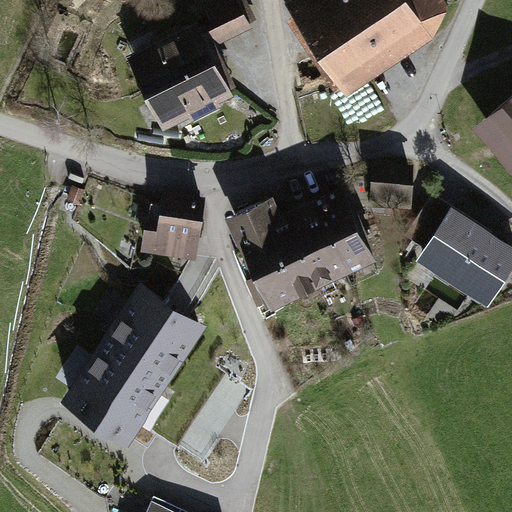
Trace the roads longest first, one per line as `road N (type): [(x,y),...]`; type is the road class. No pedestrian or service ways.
road 1 (unclassified): [(0,127),(57,151),(143,171),(214,174),(404,145)]
road 2 (track): [(214,174),(215,245),(256,337),(261,383),(230,511)]
road 3 (track): [(286,162),(268,0)]
road 4 (unclassified): [(478,0),(404,145)]
road 5 (residential): [(404,145),(511,212)]
